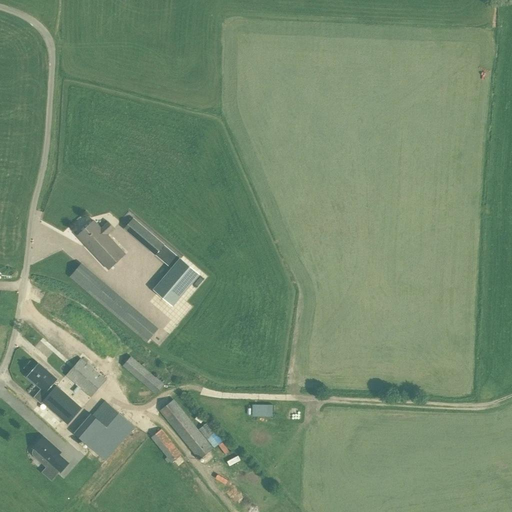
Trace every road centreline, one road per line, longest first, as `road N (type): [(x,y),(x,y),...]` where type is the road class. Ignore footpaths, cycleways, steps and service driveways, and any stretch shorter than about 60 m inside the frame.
road 1 (unclassified): [(0,370),(13,338),(44,157),(51,59),(38,25),(0,7)]
road 2 (track): [(20,302),(96,357),(127,406),(145,407),(185,387),(308,397)]
